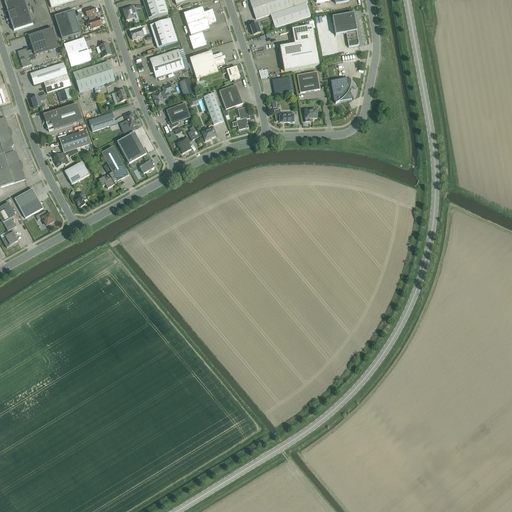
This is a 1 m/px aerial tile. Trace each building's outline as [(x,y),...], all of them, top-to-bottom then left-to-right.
[(14,31),(33,25),(24,0),(11,0),(4,2),(14,31)] [(48,0),(51,8),(75,0),(48,0)] [(141,0),(148,20),(153,18),(168,13),(163,0),(141,0)] [(310,17),(306,4),(307,3),(306,0),(248,0),(249,0),(256,20),(270,15),(275,28),(310,17)] [(126,21),(133,19),(132,14),(135,13),(132,6),(128,7),(129,10),(123,11),(126,21)] [(96,20),(94,15),(95,14),(93,8),(85,11),(87,17),(88,16),(90,22),(88,22),(91,29),(93,29),(96,28),(101,26),(99,19),(96,20)] [(204,14),(202,8),(183,14),(190,37),(188,38),(193,51),(207,46),(202,33),(209,31),(208,25),(216,23),(212,11),(204,14)] [(75,15),(73,11),(54,17),(62,40),(81,33),(77,22),(82,21),(80,14),(75,15)] [(348,15),(332,18),(335,36),(346,34),(348,48),(354,47),(359,46),(358,42),(357,42),(355,32),(356,32),(355,21),(353,14),(348,15)] [(157,49),(162,47),(177,42),(170,19),(150,26),(157,49)] [(255,25),(250,26),(252,32),(251,33),(252,36),(253,35),(253,36),(260,33),(258,27),(261,27),(260,23),(257,24),(255,25)] [(284,72),(319,66),(315,41),(312,27),(292,30),(295,45),(280,48),(284,72)] [(34,56),(58,48),(52,29),(28,37),(32,50),(27,52),(26,49),(17,52),(23,68),(31,66),(28,57),(34,55),(34,56)] [(132,41),(144,37),(141,29),(130,32),(132,41)] [(83,39),(63,45),(71,68),(91,62),(83,39)] [(103,58),(111,55),(107,44),(99,47),(103,58)] [(156,79),(184,69),(178,50),(149,60),(156,79)] [(212,57),(211,52),(189,60),(196,81),(218,74),(216,67),(224,64),(221,54),(212,57)] [(113,76),(108,62),(103,64),(73,74),(79,93),(105,84),(107,87),(111,85),(110,84),(116,82),(117,83),(113,76)] [(63,64),(30,75),(34,86),(37,85),(43,83),(47,95),(71,87),(63,64)] [(230,70),(229,67),(221,69),(223,74),(223,75),(227,73),(230,82),(239,78),(238,73),(237,73),(237,72),(237,71),(236,68),(230,70)] [(300,94),(320,91),(316,73),(297,76),(300,94)] [(275,96),(280,95),(294,93),(291,77),(272,81),(275,96)] [(347,80),(346,78),(330,81),(334,103),(335,103),(335,104),(336,104),(338,103),(339,102),(352,100),(353,100),(350,93),(350,92),(351,91),(350,90),(349,89),(350,84),(351,79),(350,79),(350,80),(347,80)] [(189,79),(179,83),(184,98),(194,95),(189,79)] [(165,94),(175,91),(173,85),(163,89),(164,92),(165,94)] [(226,111),(238,106),(243,105),(236,86),(219,92),(226,111)] [(71,88),(59,92),(62,102),(72,99),(70,92),(72,91),(71,88)] [(116,97),(116,98),(116,99),(117,99),(118,99),(119,103),(127,101),(124,91),(116,93),(117,96),(116,97)] [(160,93),(152,96),(154,101),(155,103),(157,108),(165,105),(163,100),(167,99),(166,97),(165,94),(164,92),(160,93)] [(214,126),(223,122),(213,94),(203,98),(214,126)] [(34,109),(41,107),(40,102),(46,100),(45,95),(31,100),(34,109)] [(49,133),(53,131),(82,122),(76,104),(43,115),(49,133)] [(171,128),(178,125),(177,123),(190,118),(185,104),(166,111),(170,123),(169,124),(171,128)] [(247,127),(245,120),(249,119),(246,108),(238,110),(240,121),(236,122),(237,122),(233,123),(233,124),(233,126),(234,127),(238,126),(239,131),(246,129),(248,129),(248,127),(247,127)] [(278,110),(273,111),(276,122),(280,122),(280,124),(293,123),(293,118),(293,116),(293,113),(280,114),(279,110),(278,110)] [(316,112),(316,111),(308,111),(308,112),(305,112),(305,123),(309,122),(309,119),(316,119),(316,115),(317,115),(318,115),(319,114),(319,113),(318,112),(317,112),(316,112)] [(92,132),(111,126),(116,125),(112,113),(107,115),(89,121),(92,132)] [(128,125),(121,128),(123,134),(134,129),(132,127),(136,125),(131,113),(124,116),(128,125)] [(13,152),(11,148),(12,147),(13,145),(4,118),(0,119),(0,188),(25,180),(16,153),(14,152),(13,152)] [(205,142),(210,140),(209,139),(213,138),(212,137),(215,136),(212,126),(208,128),(209,130),(202,133),(205,142)] [(90,145),(85,131),(59,140),(63,153),(63,154),(76,149),(90,145)] [(193,131),(187,134),(192,141),(197,139),(193,131)] [(143,148),(134,133),(117,143),(129,165),(143,157),(148,154),(144,147),(143,148)] [(182,155),(191,150),(187,143),(190,142),(188,137),(181,141),(182,143),(178,145),(182,153),(183,153),(183,154),(182,154),(182,155)] [(128,176),(126,171),(113,148),(101,154),(112,173),(104,177),(105,178),(99,181),(100,183),(102,187),(105,186),(106,187),(106,186),(107,189),(115,185),(113,183),(116,181),(117,182),(129,176),(128,176)] [(63,154),(63,153),(53,158),(56,163),(55,164),(57,168),(66,164),(66,165),(69,164),(65,156),(69,155),(70,157),(78,153),(76,149),(63,154)] [(147,164),(139,168),(143,175),(148,172),(149,173),(152,171),(151,170),(154,169),(152,166),(154,164),(152,160),(148,154),(143,157),(145,160),(147,164)] [(71,185),(76,183),(89,176),(82,162),(64,172),(71,185)] [(25,219),(43,209),(32,190),(14,200),(25,219)] [(79,209),(85,206),(83,202),(87,200),(83,194),(79,196),(81,198),(75,201),(79,209)] [(8,203),(0,207),(0,219),(2,224),(3,223),(8,232),(10,236),(6,238),(2,240),(2,239),(1,239),(4,244),(7,249),(6,248),(17,242),(14,236),(15,235),(12,230),(16,227),(11,219),(15,216),(8,203)] [(47,216),(45,212),(36,217),(38,221),(42,219),(46,226),(54,222),(50,214),(47,216)]
